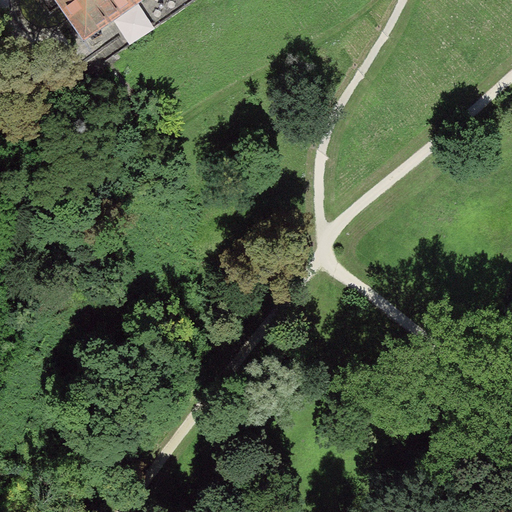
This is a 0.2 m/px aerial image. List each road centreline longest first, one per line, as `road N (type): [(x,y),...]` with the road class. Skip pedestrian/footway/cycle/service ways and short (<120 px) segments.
road 1 (track): [(511,75),(325,245),(320,155),(404,0)]
road 2 (track): [(139,511),(164,449),(325,245)]
road 3 (track): [(511,349),(325,245)]
